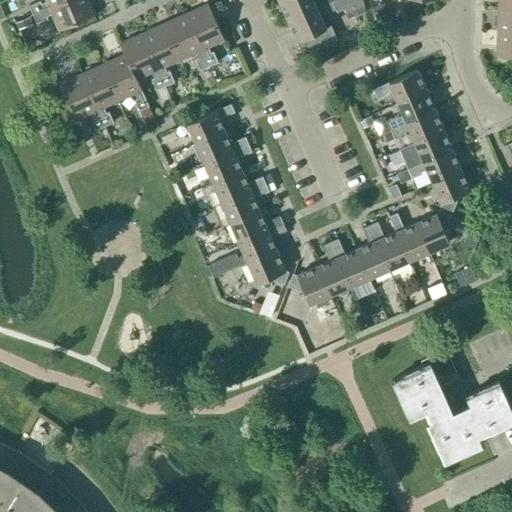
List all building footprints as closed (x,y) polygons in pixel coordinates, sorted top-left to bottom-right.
[(32,15),(67,0),(45,0),(46,2),(41,4),(40,1),(28,6),(32,15)] [(88,0),(67,0),(32,15),(36,24),(47,19),(46,16),(52,14),(59,30),(95,15),(88,0)] [(331,1),(333,0),(313,0),(312,0),(281,0),(278,1),(287,21),(331,1)] [(324,13),(325,15),(335,10),(337,13),(343,10),(345,15),(363,7),(363,6),(364,6),(362,0),(335,0),(332,2),(331,1),(287,21),(303,55),(337,40),(330,25),(325,27),(319,15),(324,13)] [(185,14),(209,66),(218,62),(213,51),(210,52),(207,47),(224,40),(208,4),(185,14)] [(511,7),(498,7),(497,31),(511,31),(511,7)] [(200,70),(209,66),(185,14),(163,24),(179,60),(195,53),(198,58),(195,59),(200,70)] [(30,17),(16,23),(19,30),(33,24),(30,17)] [(164,67),(179,60),(163,24),(141,33),(165,86),(174,82),(169,71),(166,72),(164,67)] [(511,31),(497,31),(495,56),(511,56),(511,31)] [(164,86),(165,86),(141,33),(120,43),(125,54),(148,107),(149,106),(136,79),(152,72),(154,78),(151,79),(156,90),(161,102),(170,98),(164,86)] [(139,111),(148,107),(125,54),(103,64),(119,100),(134,93),(137,99),(134,100),(139,111)] [(103,107),(119,100),(103,64),(81,74),(104,126),(113,122),(108,111),(106,113),(103,107)] [(397,103),(426,90),(417,70),(373,89),(377,99),(388,94),(387,93),(392,91),(397,103)] [(95,130),(104,126),(81,74),(58,84),(74,120),(91,113),(93,118),(90,120),(95,130)] [(390,129),(435,110),(426,90),(397,103),(402,115),(398,117),(397,115),(386,120),(390,129)] [(195,144),(224,131),(219,119),(234,112),(231,104),(186,123),(195,144)] [(414,142),(443,130),(435,110),(390,129),(394,138),(405,134),(405,132),(409,130),(414,142)] [(371,116),(359,121),(362,129),(374,124),(371,116)] [(390,129),(383,133),(387,142),(394,138),(390,129)] [(407,169),(452,150),(443,130),(414,142),(420,154),(415,156),(414,155),(403,160),(407,169)] [(204,163),(248,144),(245,136),(229,143),(224,131),(195,144),(204,163)] [(511,141),(503,146),(511,166),(511,141)] [(213,183),(241,171),(236,158),(252,152),(248,144),(204,163),(213,183)] [(432,182),(461,169),(452,150),(407,169),(411,178),(422,173),(422,172),(426,170),(432,182)] [(386,166),(382,157),(377,160),(381,169),(386,166)] [(407,169),(397,174),(401,183),(411,178),(407,169)] [(461,169),(432,182),(440,202),(439,206),(452,211),(458,195),(470,190),(461,169)] [(221,203),(265,184),(262,176),(247,183),(241,171),(213,183),(221,203)] [(230,223),(259,210),(253,198),(269,191),(265,184),(221,203),(230,223)] [(395,184),(388,187),(393,199),(400,196),(395,184)] [(238,243),(283,223),(279,216),(264,222),(259,210),(230,223),(238,243)] [(416,223),(428,252),(449,243),(444,232),(451,215),(438,210),(436,214),(416,223)] [(428,252),(416,223),(403,228),(397,213),(389,216),(395,232),(396,231),(408,260),(428,252)] [(396,231),(395,232),(384,237),(377,221),(369,224),(388,269),(408,260),(396,231)] [(471,222),(462,245),(473,249),(481,226),(471,222)] [(283,223),(238,243),(247,263),(276,250),(271,237),(286,231),(283,223)] [(369,277),(388,269),(369,224),(362,228),(368,243),(356,248),(369,277)] [(369,277),(356,248),(344,254),(337,238),(330,242),(349,286),(369,277)] [(329,295),(349,286),(330,242),(322,245),(329,260),(317,266),(329,295)] [(216,270),(243,257),(237,243),(209,256),(216,270)] [(276,250),(247,263),(256,283),(268,278),(283,285),(288,271),(285,270),(276,250)] [(308,304),(329,295),(317,266),(297,274),(292,273),(287,286),(304,292),(308,304)] [(360,317),(350,321),(350,322),(354,331),(365,327),(360,317)] [(448,420),(434,388),(458,377),(445,349),(420,360),(423,366),(391,380),(409,419),(424,412),(428,422),(426,423),(444,461),(482,444),(479,436),(511,421),(511,411),(498,381),(465,396),(472,410),(448,420)] [(88,511),(80,502),(51,474),(18,451),(0,442),(0,511),(88,511)]
